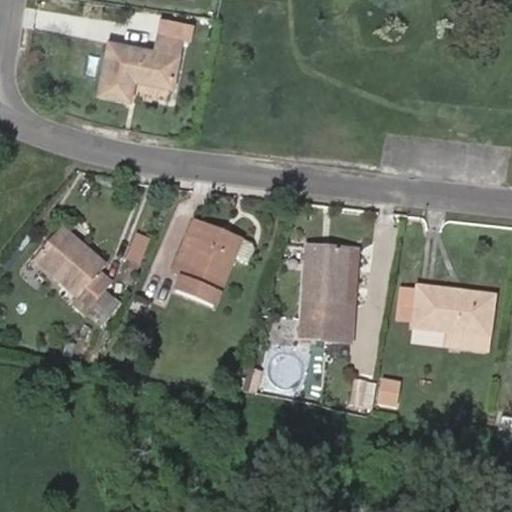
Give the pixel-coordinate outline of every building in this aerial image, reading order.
[(160,37),(182,41),(188,42),(192,25),(161,20),(157,37),(160,37)] [(200,32),(211,34),(212,22),(202,21),(200,32)] [(182,41),(160,37),(157,52),(179,56),(182,41)] [(179,56),(157,52),(110,44),(100,94),(132,99),(136,80),(173,86),(179,56)] [(173,274),(182,277),(204,224),(196,220),(173,274)] [(204,224),(182,277),(175,292),(213,308),(234,259),(241,241),(242,240),(204,224)] [(111,285),(99,274),(105,268),(62,229),(34,259),(77,298),(72,304),(84,315),(111,285)] [(241,241),(234,259),(246,264),(251,262),(256,251),(254,246),(241,241)] [(338,323),(351,324),(352,306),(340,305),(344,250),(309,248),(301,341),(337,343),(338,323)] [(344,250),(340,305),(352,306),(357,251),(344,250)] [(447,333),(488,338),(493,298),(418,289),(413,329),(447,333)] [(338,323),(337,343),(350,344),(351,324),(338,323)] [(488,338),(447,333),(445,346),(487,352),(488,338)] [(355,380),(350,406),(367,410),(373,383),(355,380)] [(381,388),(376,410),(386,411),(390,390),(381,388)] [(511,410),(503,409),(499,429),(511,430),(511,410)]
